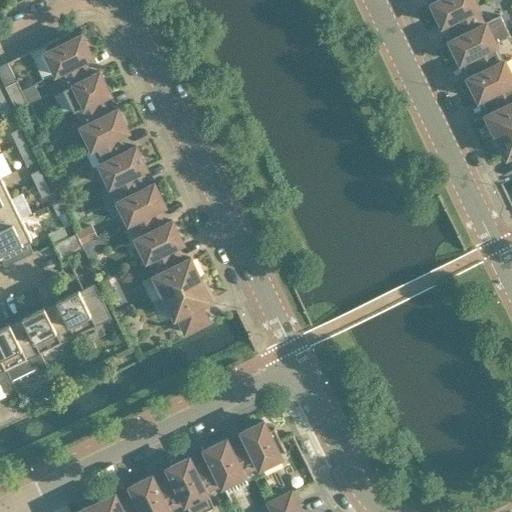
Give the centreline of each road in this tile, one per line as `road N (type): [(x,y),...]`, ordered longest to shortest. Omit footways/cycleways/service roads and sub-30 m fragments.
road 1 (residential): [(299,368),(119,0)]
road 2 (residential): [(10,506),(299,368)]
road 3 (residential): [(504,267),(372,0)]
road 4 (residential): [(299,368),(344,462),(379,511)]
